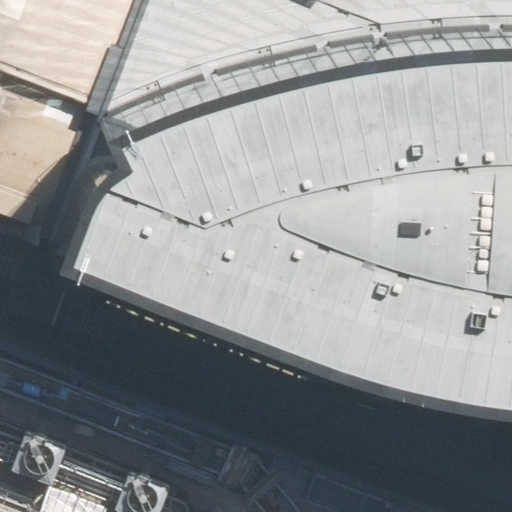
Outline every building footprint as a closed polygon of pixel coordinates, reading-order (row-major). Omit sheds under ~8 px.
[(0,0),(0,228),(40,244),(130,0),(0,0)] [(511,0),(130,0),(40,244),(50,247),(53,238),(105,103),(182,71),(243,50),(324,28),(408,14),(489,10),(511,11),(511,0)] [(105,103),(53,238),(328,344),(441,372),(511,379),(511,11),(489,10),(408,14),(324,28),(243,50),(182,71),(105,103)] [(135,276),(116,318),(191,353),(211,312),(135,276)] [(0,511),(511,511),(511,507),(89,350),(28,328),(0,317),(0,511)]
